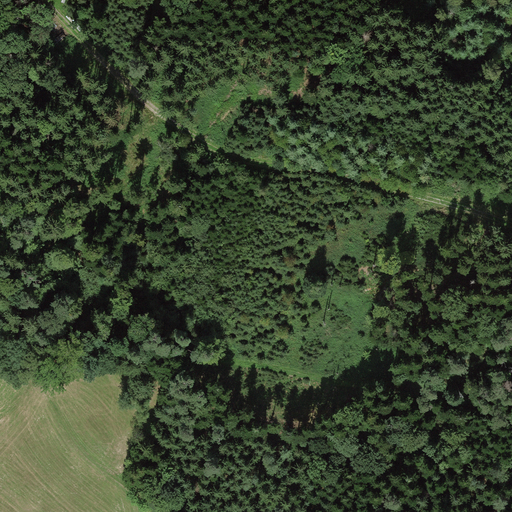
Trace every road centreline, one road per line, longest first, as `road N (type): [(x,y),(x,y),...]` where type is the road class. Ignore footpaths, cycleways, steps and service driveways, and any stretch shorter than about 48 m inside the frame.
road 1 (track): [(40,0),(181,133),(222,156),(335,173),(511,227)]
road 2 (track): [(0,331),(37,352),(123,364),(171,389),(166,484),(174,508),(184,511)]
